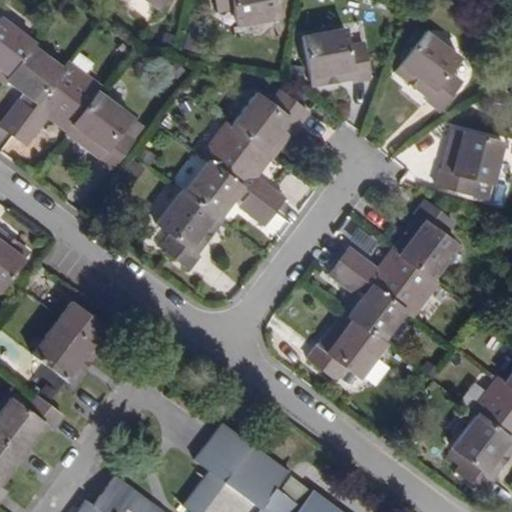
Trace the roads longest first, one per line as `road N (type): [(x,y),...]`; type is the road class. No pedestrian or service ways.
road 1 (residential): [(215,352),(437,511)]
road 2 (residential): [(0,188),(215,352)]
road 3 (residential): [(215,352),(361,167)]
road 4 (unknown): [(187,330),(50,511)]
